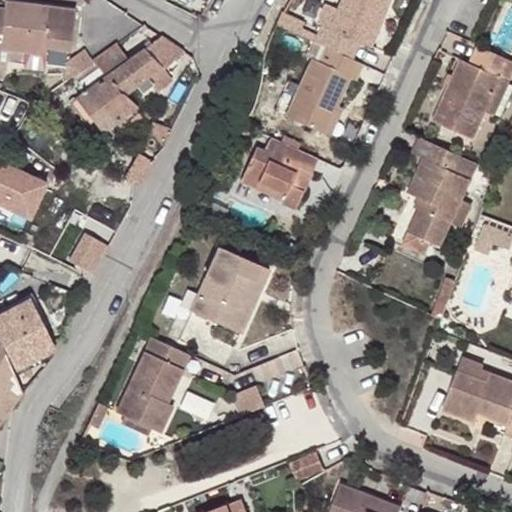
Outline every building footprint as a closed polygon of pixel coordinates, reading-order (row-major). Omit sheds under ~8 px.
[(322,27),(316,42),(325,46),(355,60),(362,42),(372,46),(390,0),(341,0),(338,9),(330,29),(322,27)] [(26,52),(46,55),(47,48),(71,52),(76,10),(47,6),(46,14),(38,13),(38,5),(6,1),(4,8),(0,7),(0,55),(1,49),(26,52)] [(325,4),(311,39),(316,42),(322,27),(330,29),(338,9),(325,4)] [(46,14),(47,6),(38,5),(38,13),(46,14)] [(297,33),(303,20),(285,12),(283,14),(278,24),(297,33)] [(164,70),(185,51),(164,37),(132,59),(120,43),(94,62),(109,76),(126,94),(161,67),(164,70)] [(356,80),(363,64),(355,60),(325,46),(318,62),(312,59),(287,117),(324,135),(336,109),(350,78),(356,80)] [(511,76),(511,62),(479,46),(470,64),(463,60),(435,122),(474,139),(487,111),(501,81),(509,84),(511,76)] [(93,62),(83,48),(59,65),(69,79),(93,62)] [(45,63),(46,55),(26,52),(25,60),(45,63)] [(135,111),(139,109),(126,94),(109,76),(79,97),(104,133),(118,124),(122,129),(127,125),(123,120),(135,111)] [(501,81),(487,111),(501,118),(511,93),(511,86),(509,84),(501,81)] [(342,112),(336,109),(324,135),(330,137),(342,112)] [(139,116),(135,111),(123,120),(127,125),(139,116)] [(139,116),(127,125),(134,135),(147,125),(140,115),(139,116)] [(253,128),(245,124),(237,139),(246,143),(253,128)] [(283,142),(300,150),(302,144),(285,136),(283,142)] [(313,174),(320,159),(300,150),(283,142),(274,138),(268,150),(259,146),(243,181),(260,189),(262,183),(287,195),(285,201),(284,204),(297,209),(307,187),(295,181),(301,168),(313,174)] [(478,165),(420,138),(413,153),(425,158),(409,194),(426,201),(411,233),(432,242),(442,247),(453,222),(461,205),(478,165)] [(148,163),(139,158),(129,176),(138,181),(148,163)] [(0,160),(0,203),(31,218),(49,182),(0,160)] [(307,187),(313,174),(301,168),(295,181),(307,187)] [(262,183),(260,189),(285,201),(287,195),(262,183)] [(469,208),(461,205),(453,222),(461,226),(469,208)] [(103,242),(86,233),(71,260),(88,269),(103,242)] [(432,242),(411,233),(406,245),(426,254),(432,242)] [(242,333),(258,298),(251,295),(263,266),(222,248),(192,311),(242,333)] [(251,295),(258,298),(271,269),(263,266),(251,295)] [(0,315),(0,336),(2,340),(18,370),(57,350),(30,299),(0,315)] [(167,403),(190,355),(154,337),(118,411),(127,416),(153,429),(161,433),(169,415),(163,411),(167,403)] [(0,424),(24,392),(2,340),(0,339),(0,424)] [(488,383),(492,373),(483,370),(484,366),(463,358),(458,372),(488,383)] [(511,436),(511,380),(492,373),(488,383),(458,372),(444,411),(476,422),(480,414),(481,409),(490,412),(488,417),(509,424),(506,434),(511,436)] [(265,407),(257,387),(233,397),(240,417),(265,407)] [(100,403),(90,424),(98,427),(108,406),(100,403)] [(174,406),(167,403),(163,411),(169,415),(174,406)] [(153,429),(127,416),(124,423),(149,435),(153,429)] [(317,453),(289,463),(296,480),(324,469),(317,453)] [(401,511),(402,509),(385,502),(383,507),(371,502),(373,498),(342,486),(331,511),(401,511)] [(383,507),(385,502),(373,498),(371,502),(383,507)]
